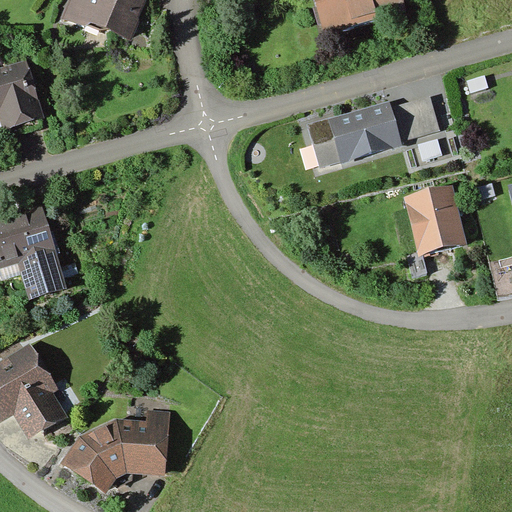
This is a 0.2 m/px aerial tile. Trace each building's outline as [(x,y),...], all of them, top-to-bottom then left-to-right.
[(75,0),(67,20),(130,46),(148,4),(139,0),(75,0)] [(319,0),(330,39),(411,18),(406,0),(319,0)] [(31,67),(0,74),(0,114),(6,113),(11,134),(45,125),(31,67)] [(490,81),(472,86),(476,99),(494,94),(490,81)] [(435,103),(396,115),(404,143),(415,139),(423,165),(451,157),(435,103)] [(394,108),(334,126),(346,167),(406,150),(404,143),(396,115),(394,108)] [(455,193),(412,204),(426,259),(470,248),(455,193)] [(47,214),(0,226),(0,268),(26,261),(37,303),(69,294),(47,214)] [(33,352),(0,370),(0,417),(3,423),(18,415),(32,440),(64,422),(50,397),(56,393),(33,352)] [(88,442),(71,469),(111,495),(120,482),(132,476),(169,479),(174,416),(153,414),(152,425),(121,423),(88,442)]
